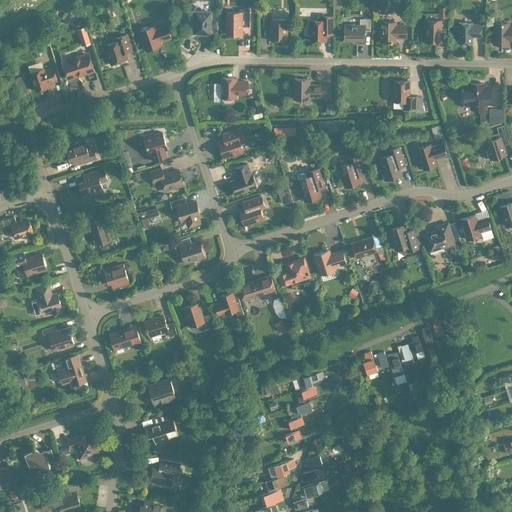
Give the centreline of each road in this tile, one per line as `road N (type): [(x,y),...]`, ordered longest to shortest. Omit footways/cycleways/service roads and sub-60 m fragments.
road 1 (residential): [(511,64),(220,59),(172,73)]
road 2 (residential): [(230,251),(419,189),(458,195),(511,180)]
road 3 (residential): [(172,73),(39,115),(30,130),(44,189)]
road 4 (residential): [(230,251),(172,73)]
road 5 (residential): [(85,314),(225,269),(230,251)]
road 6 (residential): [(85,314),(44,189)]
